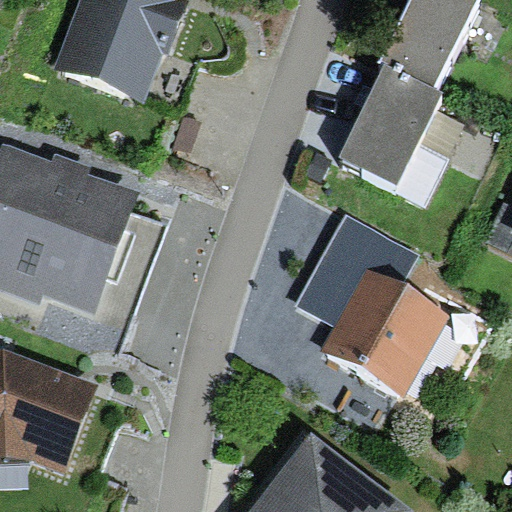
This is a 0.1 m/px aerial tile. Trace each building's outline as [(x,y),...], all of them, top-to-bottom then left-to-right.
[(84,0),(59,72),(143,102),(160,56),(170,60),(190,6),(175,0),(84,0)] [(479,10),(459,0),(417,0),(381,71),(388,75),(434,98),(479,10)] [(374,103),(342,167),(397,195),(422,147),(444,103),(434,98),(388,75),(374,103)] [(3,145),(0,152),(0,283),(94,319),(126,232),(140,197),(3,145)] [(449,160),(422,147),(397,195),(425,208),(449,160)] [(294,305),(332,327),(366,268),(401,289),(420,256),(347,214),(294,305)] [(401,289),(366,268),(332,327),(319,353),(352,373),(401,403),(450,324),(401,289)] [(4,359),(0,360),(0,462),(27,462),(67,477),(100,394),(51,374),(4,359)] [(406,511),(314,440),(258,511),(406,511)]
